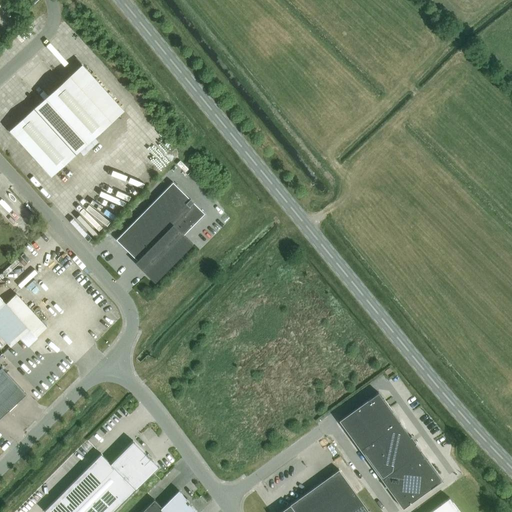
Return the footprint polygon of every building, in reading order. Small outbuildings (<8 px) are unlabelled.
[(51,175),(122,110),(82,66),(11,130),(51,175)] [(52,92),(62,83),(55,76),(46,85),(52,92)] [(119,138),(100,158),(104,162),(123,142),(119,138)] [(183,235),(204,214),(172,182),(116,240),(137,261),(135,263),(154,283),(192,244),(183,235)] [(88,229),(97,238),(115,221),(106,212),(88,229)] [(30,248),(39,258),(42,255),(37,250),(54,234),(50,229),(30,248)] [(5,303),(0,297),(0,335),(10,347),(20,338),(28,347),(35,340),(34,339),(46,327),(16,294),(5,303)] [(0,368),(0,418),(26,394),(1,368),(0,368)] [(360,450),(399,422),(377,392),(339,421),(360,450)] [(381,479),(420,451),(399,422),(360,450),(381,479)] [(44,511),(113,511),(158,467),(132,441),(110,463),(101,454),(44,511)] [(420,451),(381,479),(402,508),(441,480),(420,451)] [(368,511),(338,470),(279,511),(368,511)] [(195,511),(179,490),(161,507),(154,500),(141,511),(195,511)] [(459,511),(449,498),(429,511),(459,511)]
